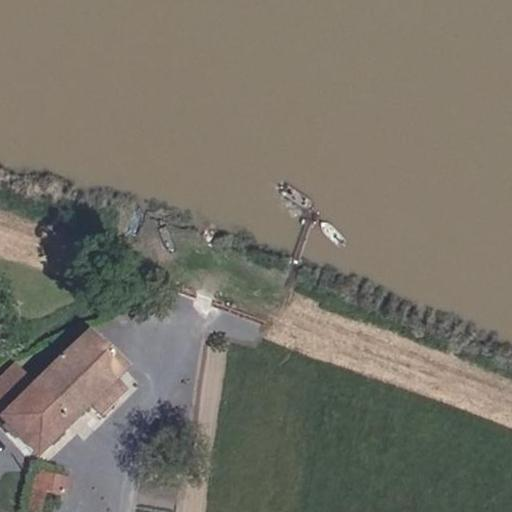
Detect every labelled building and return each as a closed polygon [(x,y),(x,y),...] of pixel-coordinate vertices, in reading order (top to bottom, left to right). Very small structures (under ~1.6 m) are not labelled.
[(80,323),(90,333),(94,323),(86,316),(80,323)] [(88,392),(118,363),(72,319),(58,334),(24,368),(6,351),(0,355),(0,357),(40,396),(54,411),(80,385),(88,392)] [(0,408),(14,422),(40,396),(0,357),(0,408)] [(40,396),(14,422),(16,424),(21,429),(24,425),(32,432),(54,411),(40,396)] [(158,402),(149,416),(174,433),(184,419),(158,402)] [(27,455),(23,476),(41,481),(57,485),(63,466),(27,455)] [(41,481),(23,476),(17,496),(37,500),(41,481)]
